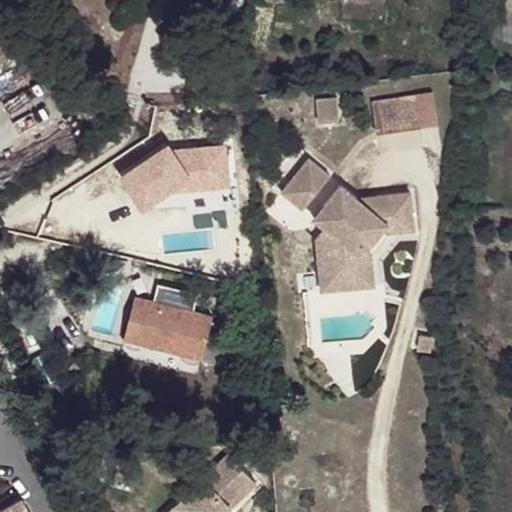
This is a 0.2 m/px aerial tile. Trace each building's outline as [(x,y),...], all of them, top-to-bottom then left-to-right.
[(438,124),(433,92),(372,102),(377,133),(438,124)] [(337,98),(316,100),(318,121),(339,119),(337,98)] [(282,192),(303,210),(330,175),(309,158),(282,192)] [(178,185),(172,212),(202,219),(208,193),(206,192),(208,184),(197,181),(196,189),(178,185)] [(323,243),(316,243),(320,274),(338,272),(339,283),(364,280),(362,256),(368,248),(362,242),(374,228),(380,233),(388,223),(413,220),(410,192),(377,196),(368,207),(357,198),(341,184),(324,206),(336,215),(325,228),(322,232),(323,243)] [(368,207),(377,196),(357,198),(368,207)] [(324,206),(313,218),(325,228),(336,215),(324,206)] [(338,272),(320,274),(322,291),(374,285),(371,253),(379,248),(384,241),(388,233),(414,230),(413,220),(388,223),(380,233),(374,228),(362,242),(368,248),(362,256),(364,280),(339,283),(338,272)] [(154,300),(136,296),(126,337),(126,342),(129,344),(132,346),(136,346),(140,345),(143,343),(158,347),(159,343),(168,345),(167,349),(182,353),(184,357),(188,359),(195,360),(200,358),(201,358),(213,315),(193,310),(198,294),(158,284),(154,300)] [(421,335),(419,350),(430,352),(432,337),(421,335)] [(231,449),(251,448),(251,440),(231,442),(231,449)] [(225,511),(256,482),(228,454),(168,511),(225,511)] [(28,511),(21,499),(0,510),(0,511),(28,511)]
